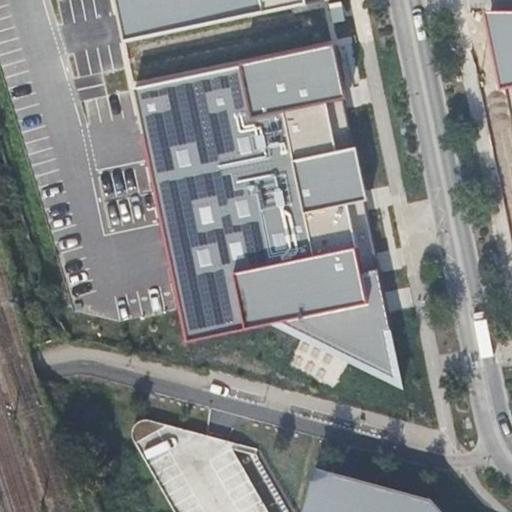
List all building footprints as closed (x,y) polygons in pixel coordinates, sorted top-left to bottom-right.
[(117,0),(139,85),(336,49),(330,1),(329,0),(117,0)] [(511,11),(488,12),(505,90),(511,89),(511,11)] [(336,49),(139,85),(190,334),(272,317),(395,375),(336,49)] [(133,434),(134,440),(175,511),(269,511),(230,442),(218,439),(156,423),(147,420),(140,422),(135,427),(133,434)] [(448,511),(439,500),(337,473),(319,482),(309,511),(448,511)]
